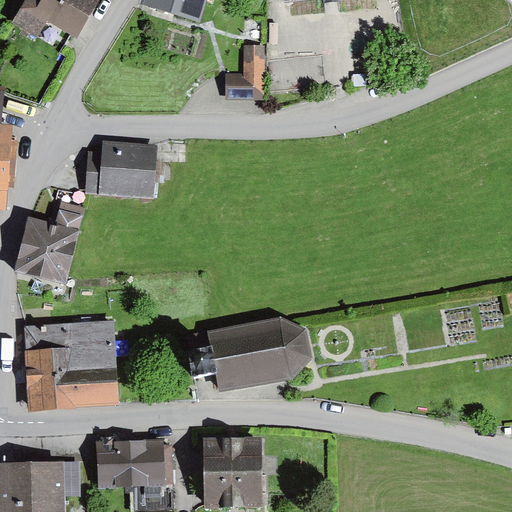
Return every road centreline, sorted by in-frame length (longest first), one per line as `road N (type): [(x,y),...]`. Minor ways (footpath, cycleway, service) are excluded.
road 1 (tertiary): [(0,419),(314,416),(511,457)]
road 2 (unclassified): [(51,130),(276,131),(362,116),(511,52)]
road 3 (unclassified): [(0,332),(7,258),(51,130)]
road 4 (unclassified): [(51,130),(126,0)]
